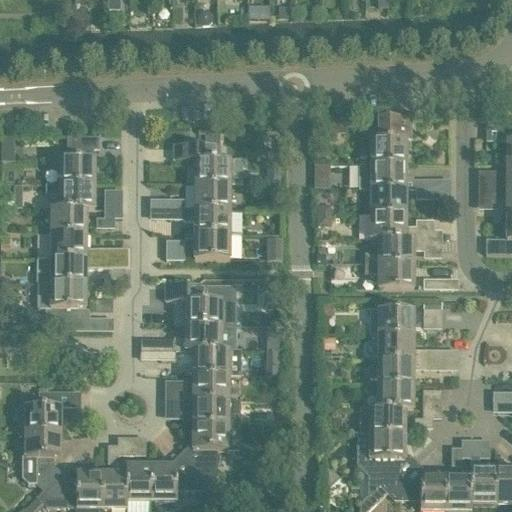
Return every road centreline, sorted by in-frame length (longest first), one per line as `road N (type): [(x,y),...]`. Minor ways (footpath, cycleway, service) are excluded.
road 1 (residential): [(300,511),(294,84)]
road 2 (residential): [(118,356),(139,283),(132,91)]
road 3 (residential): [(499,290),(467,256),(465,107),(456,76)]
road 4 (residential): [(294,84),(456,76)]
road 5 (residential): [(132,91),(294,84)]
road 6 (residential): [(129,393),(102,393),(101,430),(150,429),(150,393)]
road 7 (residential): [(0,97),(132,91)]
road 8 (residential): [(473,412),(473,354),(499,290)]
